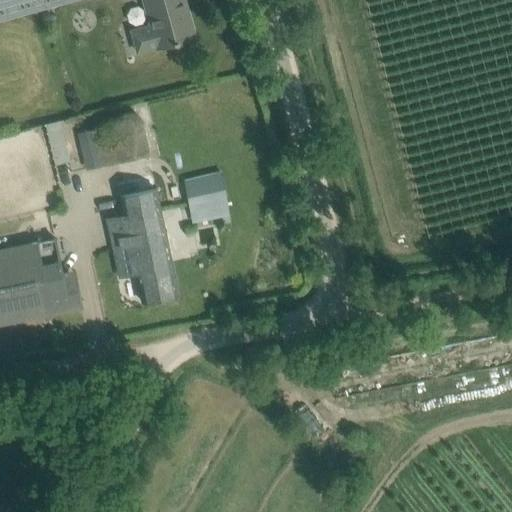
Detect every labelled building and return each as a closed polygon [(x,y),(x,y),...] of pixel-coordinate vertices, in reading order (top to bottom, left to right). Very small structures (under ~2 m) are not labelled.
[(0,0),(0,19),(69,0),(0,0)] [(157,47),(194,37),(183,0),(144,0),(148,12),(151,25),(130,30),(136,53),(157,47)] [(85,165),(128,155),(148,151),(140,118),(78,132),(85,165)] [(60,161),(76,158),(71,135),(55,138),(60,161)] [(189,210),(226,203),(221,173),(183,180),(189,210)] [(152,175),(133,179),(117,182),(128,232),(112,235),(121,276),(136,273),(142,302),(178,295),(152,175)] [(0,249),(0,324),(82,307),(79,293),(67,295),(55,238),(0,249)]
